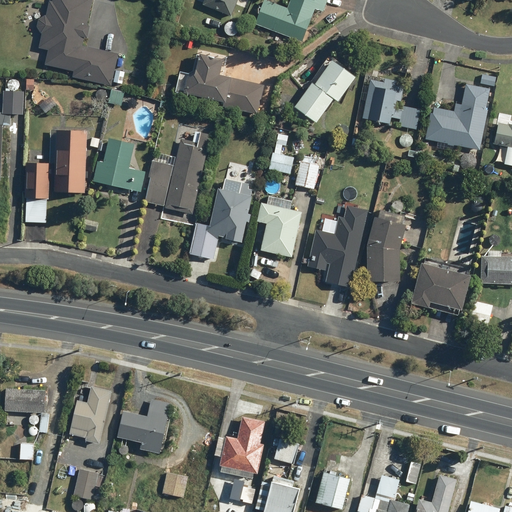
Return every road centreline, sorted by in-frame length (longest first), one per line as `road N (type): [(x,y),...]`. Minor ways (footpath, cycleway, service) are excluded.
road 1 (primary): [(511,422),(185,342),(0,309)]
road 2 (residential): [(383,4),(488,47),(511,44)]
